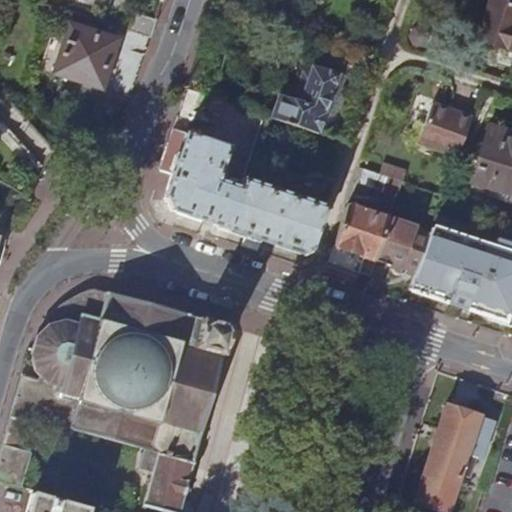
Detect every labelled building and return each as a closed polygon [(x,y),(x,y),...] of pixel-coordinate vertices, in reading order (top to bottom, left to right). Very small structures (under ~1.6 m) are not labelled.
[(488,0),(475,43),(488,47),(502,4),(489,0),(488,0)] [(511,7),(502,4),(488,47),(511,54),(511,7)] [(126,12),(120,31),(149,40),(155,21),(126,12)] [(115,43),(68,27),(53,75),(82,84),(78,100),(108,109),(114,93),(111,92),(117,71),(108,68),(115,43)] [(278,99),(271,119),(271,121),(317,137),(333,87),(339,88),(342,79),(312,69),(309,76),(303,74),(293,103),(278,99)] [(456,161),(473,118),(457,112),(456,115),(432,106),(417,146),(456,161)] [(231,136),(188,122),(184,133),(172,130),(158,171),(171,175),(163,198),(172,215),(225,232),(297,256),(309,252),(324,208),(306,202),(310,191),(295,186),(291,197),(243,181),(242,181),(238,190),(215,182),(224,157),(229,159),(232,151),(226,150),(231,136)] [(504,205),(511,207),(511,136),(488,129),(470,186),(506,197),(504,205)] [(381,194),(396,200),(401,186),(358,170),(347,202),(360,201),(372,204),(375,196),(379,197),(381,194)] [(372,204),(368,215),(388,222),(396,200),(381,194),(379,197),(375,196),(372,204)] [(388,222),(368,215),(345,207),(326,265),(356,276),(356,274),(368,278),(373,263),(388,222)] [(412,277),(406,291),(509,326),(511,317),(511,242),(435,217),(427,236),(415,269),(412,277)] [(427,236),(388,222),(373,263),(412,277),(415,269),(427,236)] [(76,400),(70,430),(144,451),(157,454),(151,476),(142,505),(169,511),(178,511),(213,389),(230,327),(104,290),(98,314),(80,310),(77,319),(65,316),(47,321),(34,333),(29,349),(34,369),(41,375),(48,382),(58,384),(56,395),(76,400)] [(48,382),(41,375),(38,380),(21,375),(0,449),(0,483),(20,489),(30,455),(17,452),(25,425),(68,437),(70,430),(76,400),(56,395),(58,384),(48,382)] [(322,432),(346,438),(349,436),(355,413),(358,404),(356,400),(330,394),(327,395),(319,428),(322,432)] [(414,503),(440,511),(448,511),(460,476),(467,455),(480,418),(446,407),(437,433),(414,503)] [(480,418),(467,455),(477,458),(481,459),(493,422),(480,418)] [(138,472),(151,476),(157,454),(144,451),(138,472)] [(460,476),(469,479),(477,458),(467,455),(460,476)] [(86,511),(88,507),(29,491),(22,511),(86,511)]
